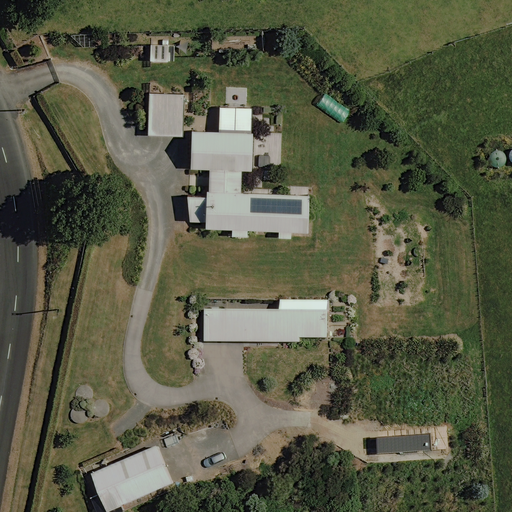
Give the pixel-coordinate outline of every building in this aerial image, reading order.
[(184,136),(186,95),(151,94),(150,135),(184,136)] [(211,169),(210,198),(189,197),(188,222),(208,223),(208,228),(232,229),(232,236),(248,237),(249,229),(279,231),(279,238),(289,238),(290,231),(308,232),(310,198),(241,195),(242,169),(255,170),(256,135),(194,132),(192,168),(211,169)] [(511,150),(489,156),(493,172),(511,167),(511,150)] [(331,339),(331,312),(208,311),(208,343),(301,344),(301,339),(331,339)] [(110,511),(176,483),(160,447),(94,476),(110,511)]
